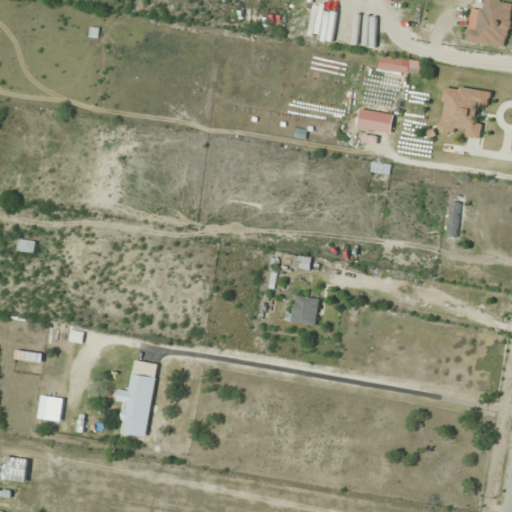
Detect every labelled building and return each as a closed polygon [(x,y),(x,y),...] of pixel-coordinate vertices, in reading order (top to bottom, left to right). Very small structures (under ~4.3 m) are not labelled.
[(508,47),(511,24),(511,2),(504,1),(504,0),(483,0),(479,28),(470,27),(467,41),(508,47)] [(402,56),(380,54),(379,68),(401,70),(402,56)] [(492,90),(446,83),(439,129),(465,133),(465,137),(481,139),(483,123),(477,122),(479,105),(490,107),(492,90)] [(358,128),(392,133),(395,113),(361,108),(358,128)] [(389,164),(373,162),(372,170),(388,172),(389,164)] [(461,201),(452,200),(448,235),(458,236),(461,201)] [(19,250),(36,250),(36,239),(19,239),(19,250)] [(320,297),(299,295),(298,304),(289,304),(287,321),(317,324),(320,297)] [(88,355),(97,358),(100,347),(91,345),(88,355)] [(121,363),(123,350),(110,347),(107,361),(121,363)] [(16,358),(43,361),(44,350),(17,348),(16,358)] [(74,402),(84,404),(94,360),(84,358),(74,402)] [(125,420),(150,424),(158,375),(134,371),(131,391),(120,389),(119,399),(128,401),(125,420)]
